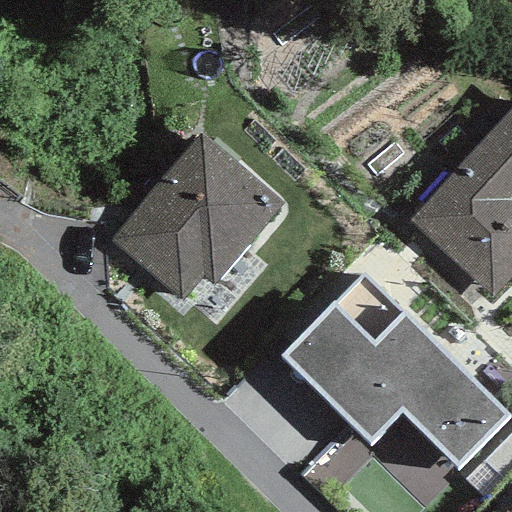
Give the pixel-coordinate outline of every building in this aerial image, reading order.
[(511,110),(411,215),(499,299),(511,285),(511,110)] [(222,142),(121,238),(183,303),(283,206),(222,142)] [(508,420),(363,277),(277,363),(368,454),(403,419),(456,472),(508,420)] [(353,442),(322,474),(345,497),(377,465),(353,442)] [(500,511),(511,511),(511,501),(510,500),(500,511)]
